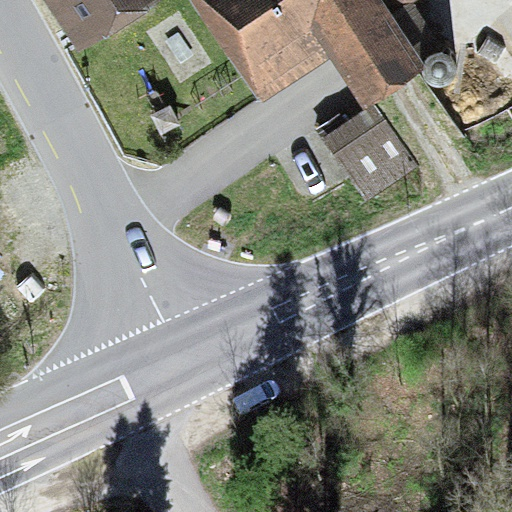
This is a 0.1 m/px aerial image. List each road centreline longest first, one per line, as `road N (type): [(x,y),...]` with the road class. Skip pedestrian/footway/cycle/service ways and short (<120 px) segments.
road 1 (track): [(20,511),(511,297)]
road 2 (residential): [(186,358),(0,8)]
road 3 (primary): [(186,358),(511,207)]
road 4 (primary): [(0,441),(186,358)]
road 5 (track): [(186,358),(158,451),(195,511)]
